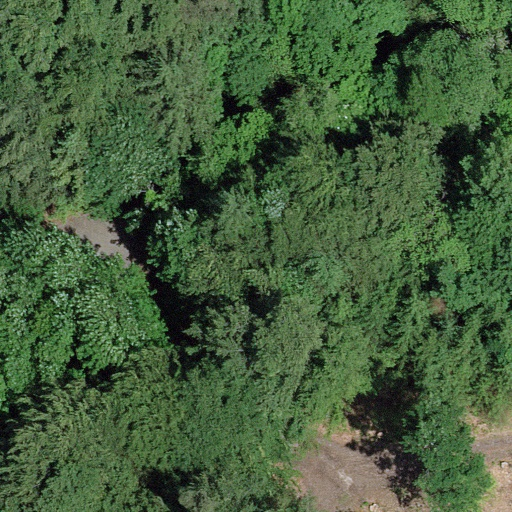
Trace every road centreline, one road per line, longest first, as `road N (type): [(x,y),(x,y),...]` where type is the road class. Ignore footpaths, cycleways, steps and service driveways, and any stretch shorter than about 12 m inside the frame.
road 1 (track): [(18,260),(454,34)]
road 2 (track): [(62,282),(331,183),(511,178)]
road 3 (track): [(0,253),(152,339),(290,443),(328,485)]
